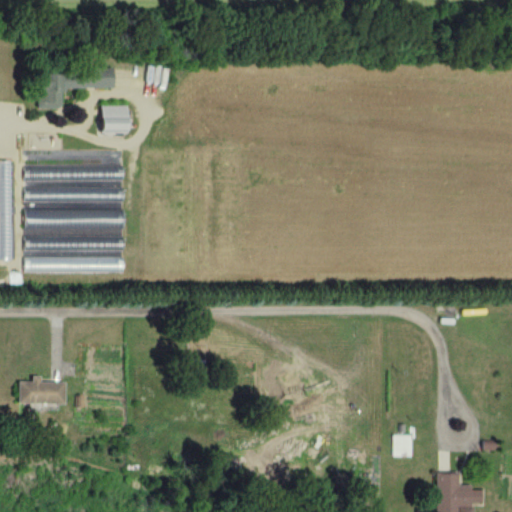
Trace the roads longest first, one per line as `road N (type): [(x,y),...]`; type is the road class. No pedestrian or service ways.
road 1 (residential): [(179,293),(255,310),(511,306)]
road 2 (residential): [(0,302),(133,308),(179,293)]
